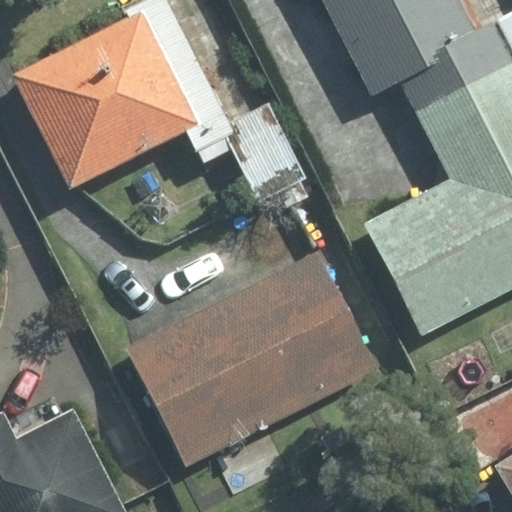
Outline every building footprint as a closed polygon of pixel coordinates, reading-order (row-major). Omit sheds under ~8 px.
[(472,0),(330,0),(378,91),(404,77),(457,176),(371,220),(429,330),(511,286),(511,44),(496,14),(483,20),(472,0)] [(149,6),(20,67),(74,180),(203,119),(149,6)] [(322,247),(130,345),(192,464),(383,366),(322,247)] [(132,511),(78,406),(29,431),(15,405),(3,411),(0,404),(0,511),(132,511)] [(511,449),(503,455),(511,470),(511,449)]
